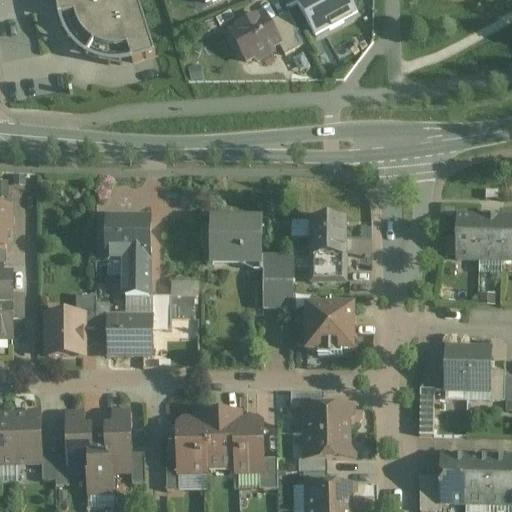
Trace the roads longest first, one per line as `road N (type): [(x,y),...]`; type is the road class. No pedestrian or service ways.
road 1 (residential): [(0,382),(402,383)]
road 2 (tertiary): [(0,142),(167,151),(399,144)]
road 3 (residential): [(402,323),(399,144)]
road 4 (residential): [(403,511),(402,383)]
